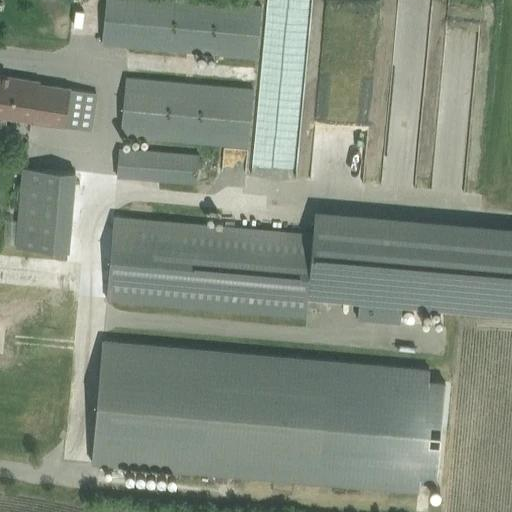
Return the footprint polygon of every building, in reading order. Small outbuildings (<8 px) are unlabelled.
[(213,0),(105,0),(102,45),(257,59),(262,4),(213,0)] [(0,116),(65,127),(71,89),(71,86),(40,81),(40,80),(0,74),(0,116)] [(249,148),(254,88),(126,77),(121,137),(249,148)] [(200,154),(119,147),(117,177),(197,184),(200,154)] [(22,167),(16,232),(8,232),(7,244),(15,245),(15,247),(69,252),(77,171),(22,167)] [(314,234),(114,217),(107,298),(307,316),(308,297),(360,302),(358,320),(401,323),(403,306),(511,315),(511,227),(316,210),(315,222),(314,234)] [(430,369),(103,340),(92,463),(419,491),(420,480),(437,482),(438,464),(444,465),(447,436),(441,435),(441,428),(448,429),(452,383),(429,381),(430,369)]
